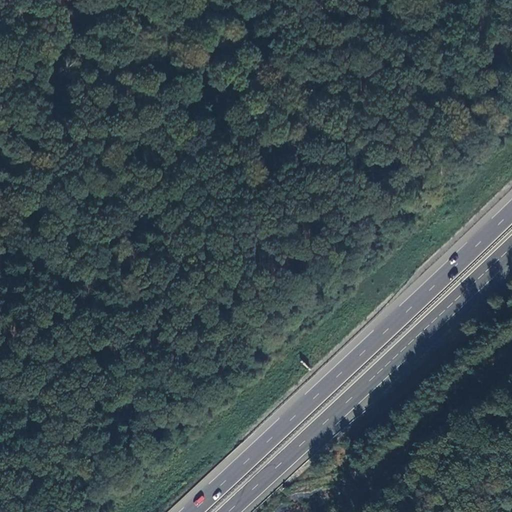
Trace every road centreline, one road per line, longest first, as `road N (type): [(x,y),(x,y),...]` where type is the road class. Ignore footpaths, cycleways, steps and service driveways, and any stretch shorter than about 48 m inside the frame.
road 1 (motorway): [(511,209),(190,511)]
road 2 (motorway): [(226,511),(511,245)]
